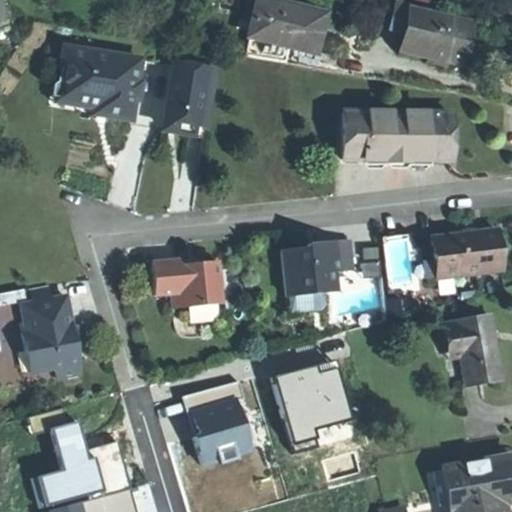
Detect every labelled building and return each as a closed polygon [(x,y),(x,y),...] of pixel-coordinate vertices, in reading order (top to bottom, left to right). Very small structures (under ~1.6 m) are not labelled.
[(0,0),(0,31),(13,27),(3,0),(0,0)] [(253,0),(247,42),(287,48),(315,53),(317,37),(321,10),(257,0),(253,0)] [(429,57),(460,61),(462,47),(465,23),(390,13),(388,32),(399,33),(396,53),(429,57)] [(285,65),(287,48),(247,42),(244,58),(285,65)] [(68,50),(62,49),(59,69),(66,64),(68,50)] [(132,106),(139,61),(68,50),(66,64),(59,69),(57,83),(61,88),(78,91),(76,107),(93,109),(103,111),(107,118),(131,121),(134,106),(132,106)] [(459,72),(460,61),(429,57),(427,68),(459,72)] [(175,131),(175,134),(204,139),(216,72),(172,65),(162,129),(175,131)] [(57,83),(54,103),(76,107),(78,91),(61,88),(57,83)] [(342,155),(438,168),(442,142),(445,118),(349,105),(342,155)] [(93,109),(92,115),(98,116),(107,118),(103,111),(93,109)] [(460,277),(499,272),(496,252),(494,232),(427,240),(430,263),(458,260),(460,277)] [(302,250),(279,252),(283,299),(336,294),(334,274),(352,272),(349,242),(314,245),(314,249),(302,250)] [(432,280),(460,277),(458,260),(430,263),(432,280)] [(178,261),(150,264),(153,298),(170,296),(181,295),(182,308),(187,308),(220,304),(216,263),(194,266),(179,267),(178,263),(178,261)] [(47,287),(29,291),(31,304),(19,307),(24,333),(19,334),(23,352),(30,355),(34,374),(53,370),(55,380),(80,375),(75,349),(84,347),(80,327),(71,329),(68,316),(64,298),(50,301),(47,287)] [(170,296),(172,310),(182,308),(181,295),(170,296)] [(400,298),(386,300),(389,317),(402,315),(400,298)] [(464,389),(499,382),(492,348),(485,318),(438,328),(446,362),(458,360),(464,389)] [(30,355),(23,352),(27,375),(34,374),(30,355)] [(171,420),(188,470),(252,449),(228,376),(176,393),(184,416),(171,420)] [(502,511),(501,506),(511,503),(511,469),(509,457),(439,471),(447,511),(502,511)] [(134,511),(128,483),(30,508),(30,511),(134,511)]
